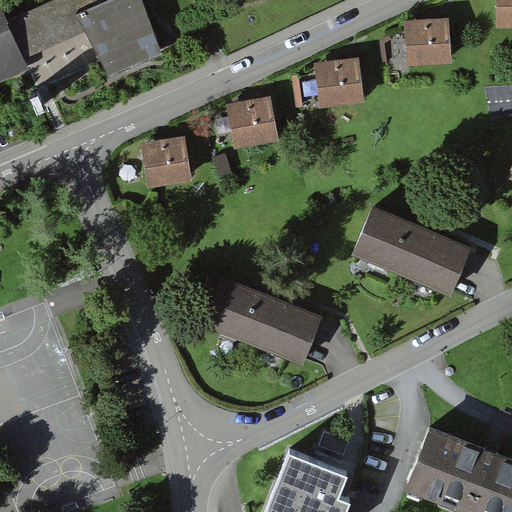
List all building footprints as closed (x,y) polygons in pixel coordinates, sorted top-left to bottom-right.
[(161,55),(142,5),(139,0),(53,0),(6,22),(23,59),(83,31),(109,79),(161,55)] [(511,0),(496,0),(496,33),(511,32),(511,0)] [(25,74),(19,61),(23,59),(6,22),(0,9),(0,85),(20,77),(25,74)] [(403,25),(406,71),(452,68),(449,21),(403,25)] [(314,67),(320,113),(364,107),(359,61),(314,67)] [(226,109),(234,154),(279,146),(271,100),(226,109)] [(147,193),(192,186),(184,140),(139,148),(147,193)] [(351,257),(450,299),(471,250),(372,208),(351,257)] [(202,329),(302,369),(321,319),(222,279),(202,329)] [(511,511),(511,460),(429,429),(408,486),(478,511),(511,511)] [(319,446),(344,455),(349,441),(324,432),(319,446)] [(344,511),(349,499),(338,495),(347,472),(288,449),(263,511),(344,511)]
